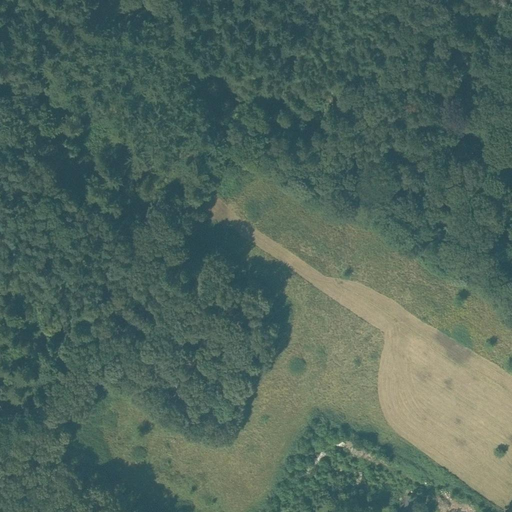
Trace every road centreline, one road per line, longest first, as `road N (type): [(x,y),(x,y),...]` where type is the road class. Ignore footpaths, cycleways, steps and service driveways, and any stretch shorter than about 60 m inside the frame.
road 1 (track): [(440,223),(265,128),(226,96),(167,19)]
road 2 (track): [(478,72),(466,197),(440,223)]
road 3 (track): [(119,511),(0,412)]
